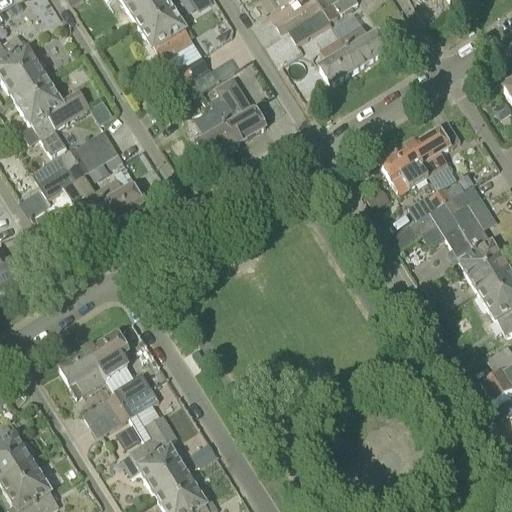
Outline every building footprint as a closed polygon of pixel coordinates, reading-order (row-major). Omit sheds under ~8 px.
[(103,0),(109,8),(118,2),(133,27),(150,16),(139,0),(103,0)] [(139,0),(150,16),(167,5),(163,0),(139,0)] [(189,18),(200,10),(193,0),(185,0),(179,4),(189,18)] [(320,0),(315,4),(322,15),(331,9),(344,0),(320,0)] [(341,18),(357,7),(352,0),(346,0),(334,8),(341,18)] [(475,0),(442,0),(452,15),(475,0)] [(322,15),(315,4),(306,10),(304,8),(301,10),(296,3),(269,21),(282,41),(293,34),(322,15)] [(167,5),(150,16),(177,58),(193,48),(185,35),(186,34),(167,5)] [(331,9),(322,15),(330,27),(339,21),(331,9)] [(322,15),(293,34),(300,44),(320,32),(320,33),(330,27),(322,15)] [(150,16),(133,27),(152,56),(153,55),(161,68),(177,58),(150,16)] [(339,44),(358,74),(388,55),(374,34),(367,39),(362,30),(339,44)] [(18,42),(2,51),(28,93),(45,82),(26,53),(25,54),(18,42)] [(358,74),(339,44),(318,57),(324,66),(317,71),(330,92),(358,74)] [(28,93),(2,51),(0,52),(0,85),(12,104),(28,93)] [(185,70),(192,82),(200,77),(193,65),(185,70)] [(192,82),(185,70),(177,75),(184,87),(192,82)] [(45,82),(28,93),(54,135),(88,114),(78,97),(61,108),(45,82)] [(167,115),(170,112),(183,104),(200,93),(193,83),(160,104),(167,115)] [(220,101),(210,108),(213,115),(237,152),(265,134),(252,113),(251,114),(232,85),(216,95),(220,101)] [(511,86),(502,93),(511,109),(511,86)] [(28,93),(12,104),(29,132),(21,137),(30,151),(40,144),(51,161),(65,152),(54,135),(28,93)] [(183,104),(170,112),(178,125),(191,117),(183,104)] [(106,106),(94,112),(101,126),(113,120),(106,106)] [(237,152),(213,115),(193,128),(203,143),(194,149),(207,170),(237,152)] [(408,153),(427,183),(447,171),(440,159),(459,147),(448,129),(438,135),(437,134),(408,153)] [(103,136),(69,158),(76,170),(110,148),(103,136)] [(110,148),(76,170),(83,181),(89,177),(102,169),(117,159),(110,148)] [(427,183),(408,153),(380,171),(399,201),(427,183)] [(76,170),(69,158),(31,181),(39,193),(76,170)] [(102,169),(89,177),(95,187),(109,179),(102,169)] [(95,200),(83,181),(76,170),(39,193),(46,204),(63,193),(75,212),(67,217),(73,227),(72,228),(84,247),(113,228),(95,200)] [(95,200),(113,228),(142,210),(130,191),(123,196),(116,186),(95,200)] [(444,194),(437,198),(444,209),(464,197),(458,187),(446,196),(444,194)] [(388,205),(379,190),(364,200),(373,215),(388,205)] [(473,191),(464,197),(444,209),(493,288),(510,278),(491,247),(490,248),(467,211),(481,203),(473,191)] [(444,209),(437,198),(429,203),(427,200),(408,213),(417,226),(444,209)] [(444,209),(417,226),(390,243),(398,256),(421,240),(429,254),(444,245),(451,256),(458,268),(457,269),(476,299),(493,288),(444,209)] [(50,222),(47,217),(35,225),(38,229),(50,222)] [(0,299),(19,288),(7,269),(0,273),(0,299)] [(511,280),(510,278),(493,288),(511,317),(511,280)] [(511,317),(493,288),(476,299),(494,327),(496,326),(503,338),(511,332),(511,317)] [(449,313),(445,306),(436,306),(431,309),(438,320),(449,313)] [(86,357),(105,386),(112,397),(120,392),(133,385),(126,373),(128,372),(122,362),(127,358),(115,338),(86,357)] [(493,379),(511,366),(511,360),(507,352),(485,366),(493,379)] [(105,386),(86,357),(57,375),(69,395),(76,390),(82,400),(105,386)] [(481,393),(492,411),(511,398),(511,373),(510,375),(481,393)] [(133,385),(120,392),(130,407),(151,394),(142,379),(133,385)] [(0,394),(0,454),(15,479),(32,469),(14,440),(13,441),(4,428),(0,430),(0,411),(14,402),(7,390),(0,394)] [(114,400),(122,412),(130,407),(120,392),(112,397),(114,400)] [(130,407),(136,418),(158,405),(151,394),(130,407)] [(89,433),(122,412),(114,400),(81,421),(89,433)] [(122,412),(129,423),(136,418),(130,407),(122,412)] [(129,423),(122,412),(89,433),(96,444),(129,423)] [(153,444),(144,450),(171,493),(188,482),(169,452),(169,453),(167,450),(175,444),(161,422),(145,431),(153,444)] [(27,460),(37,454),(31,445),(22,451),(27,460)] [(171,493),(144,450),(122,464),(133,482),(139,478),(155,503),(171,493)] [(0,488),(15,479),(0,454),(0,488)] [(32,469),(15,479),(36,511),(55,511),(57,511),(49,498),(50,497),(32,469)] [(36,511),(15,479),(0,488),(0,490),(13,511),(36,511)] [(188,482),(171,493),(183,511),(216,511),(209,500),(202,504),(188,482)] [(183,511),(171,493),(155,503),(160,511),(183,511)]
